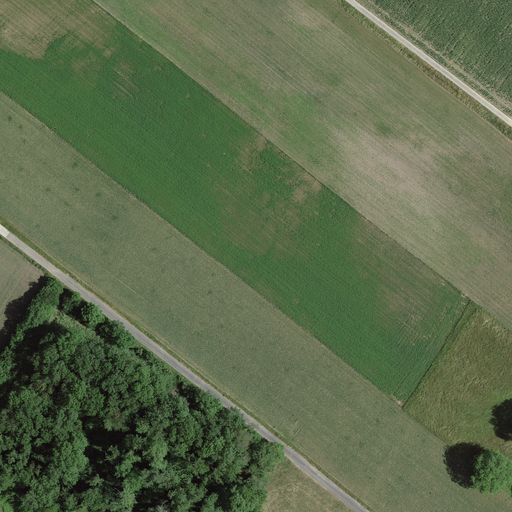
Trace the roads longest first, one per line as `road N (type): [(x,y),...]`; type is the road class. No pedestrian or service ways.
road 1 (track): [(0,228),(362,511)]
road 2 (track): [(347,0),(511,124)]
